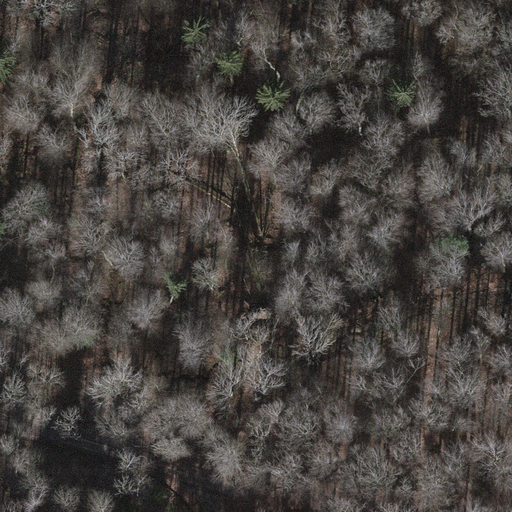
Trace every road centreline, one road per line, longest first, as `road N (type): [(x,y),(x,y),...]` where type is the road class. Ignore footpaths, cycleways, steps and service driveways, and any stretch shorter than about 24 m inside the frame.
road 1 (track): [(511,501),(208,496)]
road 2 (track): [(0,422),(156,458)]
